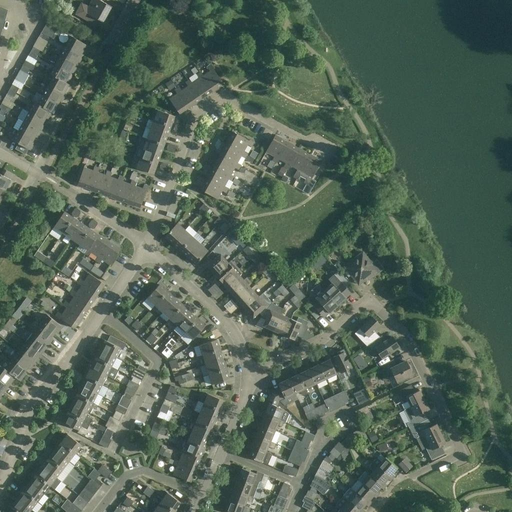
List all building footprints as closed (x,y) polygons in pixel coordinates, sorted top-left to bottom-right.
[(111,7),(99,0),(92,0),(88,7),(81,3),(75,14),(95,25),(98,20),(103,22),(111,7)] [(57,29),(56,28),(47,23),(41,32),(48,36),(52,38),(57,29)] [(36,42),(45,47),(48,42),(46,41),(48,36),(41,32),(36,42)] [(66,46),(83,56),(87,49),(85,48),(87,45),(71,36),(66,46)] [(83,56),(66,46),(60,55),(76,64),(77,61),(79,63),(83,56)] [(33,47),(31,51),(37,55),(40,50),(33,47)] [(60,55),(55,65),(73,75),(76,68),(74,67),(76,64),(60,55)] [(201,77),(212,92),(223,84),(213,69),(214,69),(211,64),(206,68),(209,72),(202,76),(201,77)] [(69,81),(73,75),(55,65),(50,75),(53,77),(53,76),(65,83),(67,80),(69,81)] [(23,66),(20,70),(27,74),(30,69),(23,66)] [(20,70),(15,80),(24,85),(29,75),(27,74),(20,70)] [(201,99),(212,92),(201,77),(202,76),(200,72),(195,75),(198,79),(191,84),(201,99)] [(53,76),(53,77),(48,86),(66,95),(69,89),(67,87),(69,85),(65,83),(53,76)] [(190,106),(201,99),(191,84),(189,80),(184,83),(187,87),(180,91),(180,92),(190,106)] [(12,84),(9,89),(16,93),(17,93),(19,88),(12,84)] [(66,95),(48,86),(43,95),(58,104),(60,101),(62,102),(66,95)] [(179,114),(190,106),(180,92),(180,91),(178,87),(173,90),(176,94),(169,99),(179,114)] [(9,89),(7,94),(14,98),(14,97),(17,93),(16,93),(9,89)] [(37,92),(31,101),(34,102),(38,104),(37,105),(52,112),(51,113),(55,115),(59,107),(57,106),(58,104),(43,95),(37,92)] [(34,102),(29,112),(44,121),(46,118),(48,119),(51,113),(51,112),(37,105),(38,104),(34,102)] [(2,103),(0,105),(0,108),(1,109),(6,112),(6,111),(8,113),(11,108),(2,103)] [(152,118),(151,119),(171,126),(174,116),(157,110),(154,119),(152,118)] [(29,112),(23,121),(41,131),(45,124),(43,123),(44,121),(29,112)] [(18,119),(13,128),(18,131),(34,140),(35,137),(37,138),(41,131),(23,121),(18,119)] [(150,130),(167,136),(171,126),(151,119),(150,121),(153,122),(150,130)] [(144,138),(164,146),(167,136),(150,130),(147,138),(145,137),(144,138)] [(34,140),(18,131),(13,141),(18,144),(15,149),(25,155),(28,149),(30,150),(34,143),(32,142),(34,140)] [(242,153),(243,152),(247,145),(251,147),(253,143),(250,140),(249,142),(233,133),(226,144),(242,153)] [(277,159),(286,143),(275,136),(266,152),(273,157),(271,160),(276,163),(278,159),(277,159)] [(143,149),(160,155),(164,146),(144,138),(143,140),(146,141),(143,149)] [(298,149),(286,143),(277,159),(278,159),(285,163),(283,167),(288,170),(290,166),(289,165),(298,149)] [(226,144),(220,156),(236,165),(237,163),(241,157),(244,159),(247,155),(247,154),(243,152),(242,153),(226,144)] [(137,147),(134,157),(137,158),(139,158),(156,165),(160,155),(143,149),(137,147)] [(309,155),(298,149),(289,165),(290,166),(297,170),(292,177),(297,180),(299,176),(298,176),(309,155)] [(321,162),(309,155),(298,176),(299,176),(305,179),(303,183),(308,186),(321,162)] [(236,165),(220,156),(213,167),(230,176),(230,175),(234,168),(238,170),(241,166),(237,163),(236,165)] [(136,168),(135,168),(153,175),(153,174),(156,165),(139,158),(136,168)] [(96,173),(97,173),(99,169),(94,167),(92,171),(83,168),(77,185),(90,189),(96,173)] [(230,176),(213,167),(207,179),(223,188),(224,187),(228,180),(232,182),(234,177),(230,175),(230,176)] [(0,173),(0,186),(6,190),(7,187),(9,188),(13,181),(11,180),(14,175),(16,176),(4,169),(1,174),(0,173)] [(96,173),(90,189),(102,194),(108,177),(110,178),(111,173),(106,171),(105,176),(97,173),(96,173)] [(117,180),(110,178),(108,177),(102,194),(115,198),(121,182),(122,182),(123,178),(118,176),(117,180)] [(228,189),(224,187),(223,188),(207,179),(201,190),(217,199),(221,191),(225,193),(228,189)] [(121,182),(115,198),(127,203),(133,186),(134,187),(136,182),(135,182),(131,181),(129,185),(122,182),(121,182)] [(142,189),(134,187),(133,186),(127,203),(140,207),(146,191),(147,191),(148,187),(143,185),(142,189)] [(206,206),(201,211),(204,214),(209,209),(206,206)] [(64,212),(49,234),(56,239),(57,239),(60,235),(72,217),(64,212)] [(70,238),(80,223),(72,217),(60,235),(62,236),(63,233),(70,238)] [(88,228),(80,223),(70,238),(78,243),(88,228)] [(172,244),(184,230),(177,223),(164,237),(172,244)] [(78,243),(76,245),(79,247),(77,249),(79,250),(83,253),(84,253),(83,252),(96,234),(88,228),(78,243)] [(184,230),(172,244),(180,251),(192,237),(189,234),(184,230)] [(108,242),(96,234),(83,252),(84,253),(88,256),(91,252),(97,256),(98,257),(108,242)] [(200,244),(192,237),(180,251),(187,257),(200,244)] [(97,256),(95,260),(99,263),(102,259),(110,265),(120,250),(108,242),(98,257),(97,256)] [(200,244),(187,257),(195,265),(207,251),(200,244)] [(251,250),(246,254),(250,258),(255,254),(251,250)] [(215,275),(228,263),(220,254),(218,256),(212,251),(207,257),(208,258),(209,258),(212,261),(207,266),(215,275)] [(369,261),(363,253),(345,267),(348,270),(345,272),(348,277),(351,275),(357,282),(361,279),(363,281),(371,275),(372,277),(382,269),(376,261),(374,263),(371,260),(369,261)] [(255,254),(250,258),(254,263),(258,259),(255,254)] [(318,269),(324,257),(318,254),(312,266),(318,269)] [(69,275),(75,264),(69,260),(62,271),(69,275)] [(228,263),(215,275),(222,283),(239,268),(232,261),(229,263),(228,263)] [(239,268),(222,283),(230,292),(243,280),(240,275),(242,273),(239,268)] [(110,274),(106,271),(101,277),(106,281),(110,274)] [(77,284),(81,286),(82,285),(97,295),(104,284),(89,274),(84,282),(80,279),(77,284)] [(332,283),(324,291),(337,305),(346,298),(343,294),(348,290),(334,274),(328,279),(332,283)] [(230,292),(237,300),(251,288),(249,286),(252,283),(247,278),(244,280),(243,280),(230,292)] [(155,305),(167,291),(159,284),(147,298),(155,305)] [(310,296),(307,299),(321,315),(326,310),(329,313),(337,305),(324,291),(323,291),(318,284),(308,293),(310,296)] [(74,296),(89,306),(97,295),(82,285),(81,286),(76,293),(72,290),(69,295),(73,297),(74,296)] [(251,288),(237,300),(245,309),(258,296),(251,288)] [(285,288),(281,292),(284,297),(289,293),(285,288)] [(167,291),(155,305),(162,312),(175,298),(167,291)] [(258,296),(245,309),(253,317),(259,312),(262,315),(271,302),(263,292),(258,296)] [(82,317),(89,306),(74,296),(73,297),(69,304),(65,301),(62,306),(66,308),(67,307),(82,317)] [(295,296),(290,299),(294,304),(299,300),(296,297),(295,296)] [(21,303),(18,307),(23,311),(26,307),(31,300),(26,297),(21,303)] [(162,312),(170,319),(182,305),(175,298),(162,312)] [(271,302),(262,315),(266,317),(262,326),(273,331),(280,314),(283,308),(273,303),(271,302)] [(182,305),(170,319),(178,326),(190,312),(182,305)] [(15,311),(12,316),(16,320),(20,315),(23,311),(18,307),(17,310),(15,311)] [(74,328),(82,317),(67,307),(66,308),(61,314),(58,312),(55,316),(59,319),(60,318),(74,328)] [(190,312),(178,326),(185,332),(197,319),(190,312)] [(45,313),(38,323),(52,333),(54,331),(56,332),(61,326),(45,313)] [(283,335),(290,319),(280,314),(273,331),(283,335)] [(367,345),(379,337),(373,331),(380,325),(372,317),(354,333),(367,346),(367,345)] [(290,319),(283,335),(294,340),(296,335),(303,338),(308,328),(305,327),(308,322),(298,318),(297,321),(290,319)] [(131,325),(134,328),(139,322),(136,319),(131,325)] [(197,319),(185,332),(193,339),(205,326),(197,319)] [(4,325),(9,329),(12,332),(16,328),(7,321),(4,325)] [(52,333),(38,323),(31,332),(47,344),(52,338),(50,336),(52,333)] [(47,344),(31,332),(24,341),(38,352),(40,349),(42,350),(47,344)] [(150,342),(155,336),(151,333),(146,338),(150,342)] [(102,344),(99,350),(116,358),(120,349),(123,350),(126,344),(110,336),(107,342),(102,339),(100,343),(102,344)] [(383,342),(379,337),(367,345),(371,351),(375,348),(382,359),(399,348),(391,337),(383,342)] [(202,355),(220,349),(216,339),(199,345),(202,355)] [(38,352),(24,341),(17,350),(33,362),(38,356),(36,354),(38,352)] [(165,355),(170,350),(166,346),(161,352),(165,355)] [(202,355),(206,365),(223,359),(220,349),(202,355)] [(33,362),(17,350),(10,359),(25,370),(26,367),(28,369),(33,362)] [(111,367),(116,358),(99,350),(97,355),(95,353),(93,358),(111,367)] [(330,360),(336,374),(339,381),(345,378),(343,373),(351,368),(343,350),(337,353),(338,355),(333,357),(333,358),(331,359),(330,360)] [(326,379),(336,374),(330,360),(331,359),(330,356),(324,358),(326,362),(321,364),(319,365),(326,379)] [(90,368),(107,376),(107,375),(114,379),(118,371),(111,367),(93,358),(91,361),(93,362),(90,368)] [(25,370),(10,359),(7,363),(4,360),(0,365),(0,364),(0,365),(15,377),(19,380),(24,374),(22,373),(25,370)] [(206,365),(209,374),(226,369),(223,359),(206,365)] [(396,366),(393,360),(381,366),(388,379),(394,376),(397,383),(412,375),(405,361),(396,366)] [(315,384),(326,379),(319,365),(321,364),(320,361),(314,363),(316,366),(311,369),(309,370),(315,384)] [(0,365),(0,379),(6,384),(8,382),(10,383),(15,377),(0,365)] [(309,370),(311,369),(309,365),(304,368),(306,371),(300,373),(299,374),(305,389),(306,388),(315,384),(309,370)] [(134,374),(132,377),(139,381),(141,382),(146,373),(144,372),(137,368),(135,367),(132,374),(134,374)] [(102,385),(107,376),(90,368),(87,373),(85,372),(83,376),(102,385)] [(226,369),(209,374),(212,384),(229,379),(226,369)] [(295,393),(296,393),(300,391),(302,394),(305,395),(308,393),(306,388),(305,389),(299,374),(300,373),(299,370),(294,372),(295,376),(290,378),(288,379),(295,393)] [(178,380),(179,384),(191,380),(195,379),(192,371),(181,375),(174,377),(175,381),(178,380)] [(288,379),(290,378),(289,375),(283,377),(285,380),(278,384),(280,387),(271,392),(280,400),(290,396),(292,400),(294,401),(298,399),(296,393),(295,393),(288,379)] [(81,379),(79,385),(97,394),(102,385),(83,376),(81,379)] [(76,390),(74,394),(93,403),(97,394),(79,385),(76,390)] [(404,410),(404,411),(424,401),(420,392),(415,394),(411,385),(398,391),(404,404),(402,405),(404,409),(404,410)] [(370,399),(365,388),(361,391),(363,395),(355,398),(358,405),(370,399)] [(265,411),(265,413),(284,422),(286,423),(289,415),(287,412),(285,411),(284,410),(284,409),(285,407),(280,400),(271,392),(265,405),(268,406),(265,411)] [(208,393),(204,403),(221,410),(225,401),(208,393)] [(74,399),(71,404),(88,412),(90,413),(93,408),(96,410),(98,405),(93,403),(74,394),(72,397),(74,399)] [(128,402),(129,400),(123,396),(121,399),(120,398),(117,404),(126,409),(130,403),(128,402)] [(424,401),(404,411),(410,422),(407,423),(409,428),(427,419),(424,412),(429,410),(424,401)] [(204,403),(200,412),(217,420),(221,410),(204,403)] [(88,412),(71,404),(69,409),(66,408),(65,412),(90,425),(92,419),(86,416),(88,412)] [(370,412),(367,406),(354,411),(357,418),(370,412)] [(263,417),(261,422),(260,424),(275,430),(277,425),(282,427),(284,422),(265,413),(265,411),(263,410),(260,415),(263,417)] [(312,418),(309,410),(304,413),(308,420),(312,418)] [(90,425),(65,412),(62,416),(65,417),(62,422),(79,431),(81,427),(87,430),(90,425)] [(200,412),(196,422),(213,429),(217,420),(200,412)] [(119,420),(120,417),(113,414),(112,417),(110,416),(107,422),(117,427),(120,421),(119,420)] [(427,419),(409,428),(410,431),(414,433),(417,432),(420,437),(418,441),(419,444),(440,434),(436,424),(431,427),(427,419)] [(271,441),(275,430),(260,424),(261,422),(258,421),(256,426),(259,427),(257,432),(256,434),(271,441)] [(115,432),(117,427),(107,422),(104,427),(106,428),(104,432),(111,435),(113,431),(115,432)] [(196,422),(192,431),(208,438),(213,429),(196,422)] [(153,426),(151,429),(158,432),(158,433),(164,435),(166,431),(160,429),(153,426)] [(192,431),(188,440),(204,448),(208,438),(192,431)] [(254,438),(252,443),(251,445),(266,451),(268,446),(274,449),(276,444),(270,441),(271,441),(256,434),(257,432),(254,431),(251,436),(254,438)] [(302,437),(301,441),(308,445),(310,440),(312,441),(315,435),(305,431),(302,437)] [(378,440),(374,431),(367,434),(372,443),(378,440)] [(61,438),(59,441),(75,454),(82,446),(67,434),(63,439),(61,438)] [(445,444),(440,434),(419,444),(422,449),(425,448),(431,460),(444,454),(441,446),(445,444)] [(347,437),(343,440),(348,446),(352,443),(347,437)] [(184,449),(184,450),(200,457),(204,448),(188,440),(184,449)] [(348,446),(343,440),(339,443),(344,449),(347,452),(350,450),(348,446)] [(58,446),(54,451),(69,462),(74,466),(80,458),(75,454),(59,441),(56,444),(58,446)] [(307,449),(308,445),(301,441),(298,446),(296,452),(306,456),(308,450),(307,449)] [(266,451),(251,445),(252,443),(249,442),(247,447),(250,448),(246,456),(267,465),(272,454),(266,451)] [(388,450),(386,443),(378,445),(380,452),(388,450)] [(180,447),(178,452),(182,453),(179,461),(178,462),(195,469),(200,457),(184,450),(184,449),(180,447)] [(46,457),(63,470),(69,462),(54,451),(51,455),(49,454),(46,457)] [(293,458),(291,462),(294,463),(300,466),(302,461),(303,462),(306,456),(296,452),(293,458)] [(56,478),(57,478),(63,470),(46,457),(43,461),(45,462),(42,467),(56,478)] [(375,459),(372,462),(389,477),(388,478),(391,481),(394,476),(392,474),(397,468),(385,458),(381,462),(378,459),(375,459)] [(413,467),(405,458),(398,464),(406,473),(413,467)] [(175,459),(173,464),(177,466),(173,474),(190,481),(195,469),(178,462),(179,461),(175,459)] [(315,475),(324,479),(327,474),(328,471),(331,472),(333,468),(328,463),(325,461),(322,465),(320,470),(318,469),(315,475)] [(389,477),(372,462),(370,465),(370,469),(373,471),(370,475),(382,486),(381,487),(383,489),(387,484),(385,482),(388,478),(389,477)] [(298,470),(285,464),(282,471),(295,476),(298,470)] [(112,472),(102,465),(98,471),(107,478),(112,472)] [(237,479),(257,486),(259,482),(260,481),(263,474),(257,471),(256,474),(242,468),(243,466),(239,465),(237,470),(240,472),(238,477),(237,479)] [(36,470),(33,473),(50,486),(54,489),(61,481),(57,478),(56,478),(42,467),(38,472),(36,470)] [(363,483),(362,484),(374,494),(373,495),(376,497),(379,493),(377,491),(381,487),(382,486),(370,475),(365,471),(358,480),(363,483)] [(44,494),(50,486),(33,473),(31,476),(33,478),(29,483),(44,494)] [(313,482),(311,486),(317,489),(323,495),(330,485),(324,480),(324,479),(315,475),(311,481),(313,482)] [(235,476),(233,481),(236,482),(234,488),(234,489),(253,497),(257,486),(237,479),(238,477),(235,476)] [(91,479),(84,487),(93,494),(100,486),(94,482),(94,481),(91,479)] [(285,499),(287,494),(289,495),(291,489),(289,487),(290,485),(283,482),(278,495),(285,499)] [(21,489),(38,502),(44,494),(29,483),(25,487),(23,486),(21,489)] [(374,494),(362,484),(355,492),(367,503),(366,504),(368,506),(372,502),(370,500),(373,495),(374,494)] [(252,503),(254,498),(254,497),(234,489),(234,488),(231,486),(229,492),(232,493),(230,498),(229,500),(244,506),(246,501),(252,503)] [(78,495),(87,502),(90,499),(93,494),(84,487),(78,495)] [(151,493),(145,488),(143,492),(149,497),(151,493)] [(362,508),(366,504),(367,503),(355,492),(355,493),(350,488),(342,497),(347,501),(359,511),(358,511),(362,511),(364,510),(362,508)] [(31,510),(38,502),(21,489),(18,492),(20,494),(17,499),(31,510)] [(161,501),(176,511),(183,504),(168,492),(161,501)] [(81,510),(87,502),(78,495),(72,503),(81,510)] [(285,499),(278,495),(273,506),(283,510),(287,499),(285,499)] [(316,502),(304,496),(302,501),(303,502),(301,506),(307,509),(311,511),(316,502)] [(244,506),(229,500),(230,498),(227,497),(225,502),(228,503),(225,511),(228,511),(241,511),(242,511),(243,511),(248,511),(250,508),(244,506)] [(29,511),(31,510),(17,499),(13,503),(11,502),(8,505),(12,508),(8,511),(29,511)] [(176,511),(161,501),(155,509),(159,511),(176,511)] [(358,511),(359,511),(347,501),(340,510),(342,511),(358,511)] [(72,503),(65,511),(66,511),(79,511),(81,510),(72,503)]
